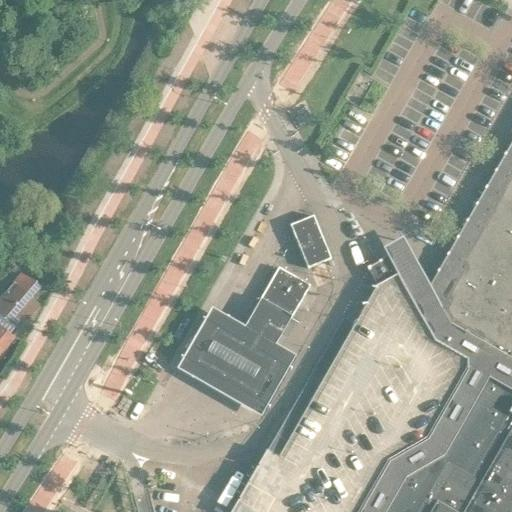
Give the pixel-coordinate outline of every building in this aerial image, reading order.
[(511,511),(511,165),(457,262),(461,269),(438,309),(428,315),(419,320),(394,275),(385,259),(366,270),(375,286),(353,324),(276,460),(264,453),(230,511),(511,511)] [(328,260),(310,216),(287,226),(305,269),(328,260)] [(208,308),(174,369),(257,415),(292,354),(276,345),(307,289),(273,270),(241,327),(208,308)] [(35,306),(29,300),(39,288),(19,275),(0,296),(0,318),(14,330),(35,306)] [(0,329),(0,354),(12,340),(0,329)]
